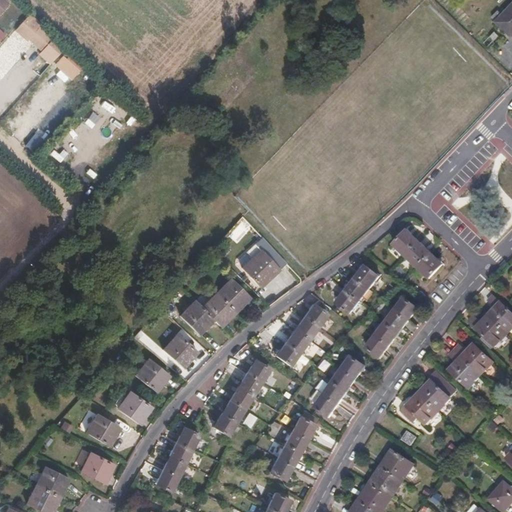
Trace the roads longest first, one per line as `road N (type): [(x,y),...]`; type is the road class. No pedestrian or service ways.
road 1 (residential): [(416,198),(208,367),(171,407),(111,511)]
road 2 (residential): [(316,511),(403,368),(486,268)]
road 3 (track): [(72,207),(265,0)]
